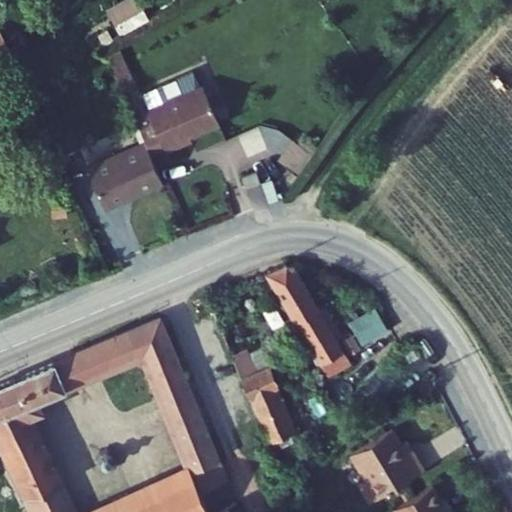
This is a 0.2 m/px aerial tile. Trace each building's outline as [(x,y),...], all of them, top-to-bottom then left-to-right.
[(122,0),(107,6),(118,34),(150,21),(141,0),(122,0)] [(92,70),(106,65),(94,32),(81,40),(92,70)] [(0,35),(0,56),(10,51),(1,35),(0,35)] [(138,106),(124,111),(118,94),(104,100),(121,145),(124,154),(138,148),(140,152),(155,146),(153,142),(194,127),(180,90),(176,91),(169,75),(132,89),(138,106)] [(138,106),(132,89),(118,94),(124,111),(138,106)] [(297,170),(307,150),(290,141),(280,161),(297,170)] [(77,207),(136,185),(124,154),(121,145),(62,167),(77,207)] [(266,179),(281,156),(268,148),(253,171),(266,179)] [(219,192),(233,186),(229,177),(215,182),(219,192)] [(264,260),(239,269),(301,370),(325,358),(264,260)] [(333,332),(358,316),(345,295),(319,311),(333,332)] [(132,309),(40,348),(53,378),(112,352),(166,468),(199,454),(132,309)] [(316,338),(323,349),(333,342),(326,332),(316,338)] [(232,337),(225,340),(235,363),(243,360),(232,337)] [(209,348),(252,443),(277,431),(243,360),(235,363),(225,340),(209,348)] [(40,348),(20,357),(34,386),(53,378),(40,348)] [(20,357),(0,365),(0,493),(9,511),(174,511),(184,508),(166,468),(103,496),(101,491),(83,500),(86,507),(73,511),(48,511),(0,411),(0,409),(10,405),(7,399),(34,386),(20,357)] [(350,375),(338,383),(348,397),(359,389),(350,375)] [(363,423),(324,446),(336,467),(328,472),(340,492),(394,460),(384,443),(377,446),(363,423)] [(87,463),(88,460),(88,456),(88,453),(85,450),(84,449),(80,448),(75,448),(72,450),(70,453),(69,455),(69,459),(71,463),(72,465),(76,467),(82,467),(85,465),(87,463)] [(199,454),(166,468),(184,508),(174,511),(204,511),(199,500),(217,493),(199,454)] [(405,479),(366,502),(371,511),(404,511),(420,504),(405,479)]
